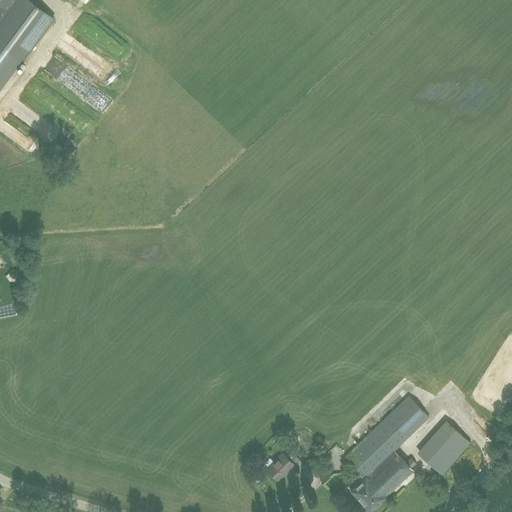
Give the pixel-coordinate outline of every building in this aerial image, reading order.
[(0,0),(0,70),(13,54),(23,62),(55,18),(30,0),(0,0)] [(89,99),(103,112),(113,101),(99,88),(89,99)] [(409,396),(364,440),(357,433),(351,438),(358,446),(347,457),(361,472),(359,474),(364,479),(351,491),(371,511),(413,470),(411,468),(415,464),(409,459),(406,462),(394,450),(429,416),(409,396)] [(448,422),(420,454),(441,474),(471,441),(448,422)] [(283,453),(267,469),(278,480),(293,465),(298,470),(303,465),(290,452),(286,456),(283,453)]
